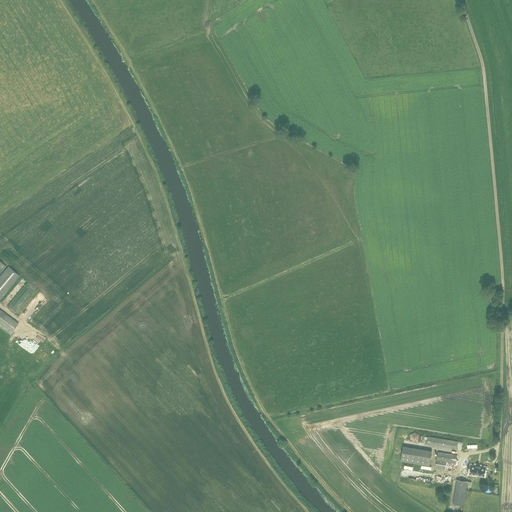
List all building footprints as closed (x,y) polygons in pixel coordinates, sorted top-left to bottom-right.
[(0,298),(20,276),(8,266),(0,276),(0,272),(6,266),(0,260),(0,298)] [(53,279),(34,263),(1,301),(20,317),(53,279)] [(0,325),(11,334),(18,323),(0,309),(0,325)] [(22,341),(33,351),(37,346),(32,341),(30,343),(25,338),(22,341)] [(419,440),(419,435),(415,432),(410,435),(410,440),(414,442),(419,440)] [(426,444),(433,445),(456,449),(458,441),(427,436),(426,444)] [(429,462),(430,451),(401,449),(401,460),(429,462)] [(438,452),(435,467),(453,470),(454,463),(456,464),(457,455),(438,452)] [(470,466),(468,476),(484,478),(485,469),(470,466)] [(464,505),(468,481),(457,479),(453,503),(464,505)]
